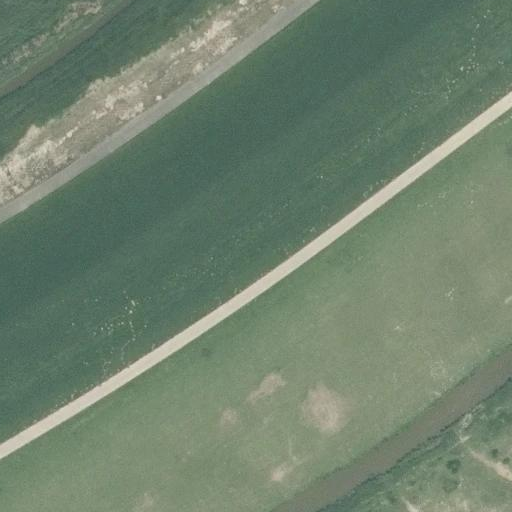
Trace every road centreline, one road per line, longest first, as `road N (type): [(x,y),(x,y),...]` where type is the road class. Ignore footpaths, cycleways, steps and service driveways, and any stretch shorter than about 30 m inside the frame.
road 1 (track): [(0,420),(162,325),(511,70)]
road 2 (track): [(268,0),(0,185)]
